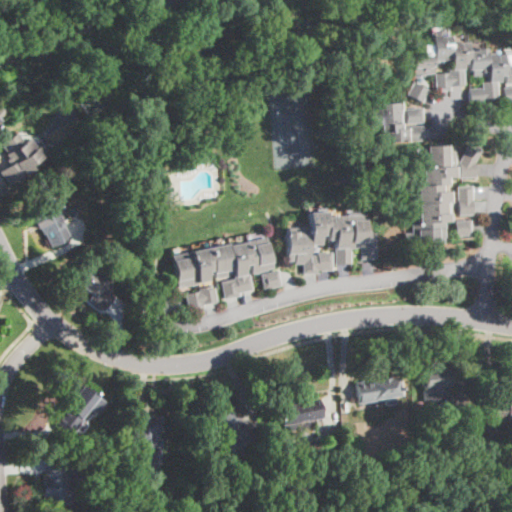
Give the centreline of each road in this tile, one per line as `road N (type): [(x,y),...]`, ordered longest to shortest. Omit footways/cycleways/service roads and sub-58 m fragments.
road 1 (residential): [(511,323),(374,315),(298,328),(218,357),(138,363),(98,351),(51,321),(29,299),(0,244)]
road 2 (residential): [(158,291),(161,321),(170,327),(315,286),(484,265)]
road 3 (residential): [(0,508),(2,382),(51,321)]
road 4 (residential): [(484,319),(490,211),(511,142)]
